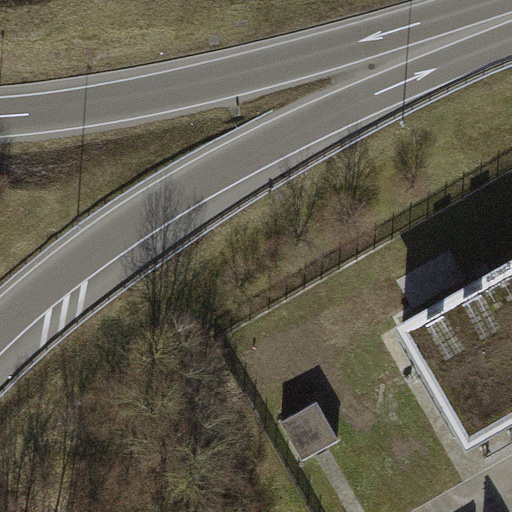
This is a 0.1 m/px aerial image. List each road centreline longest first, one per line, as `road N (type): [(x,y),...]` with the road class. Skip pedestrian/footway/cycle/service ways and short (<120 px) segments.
road 1 (secondary): [(0,326),(65,270),(238,159),(511,27)]
road 2 (secondary): [(511,6),(118,101),(0,116)]
